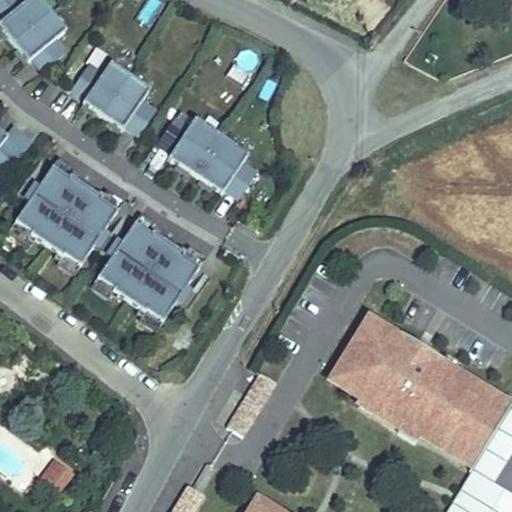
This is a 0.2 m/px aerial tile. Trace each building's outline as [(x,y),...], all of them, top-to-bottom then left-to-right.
[(0,0),(0,21),(2,24),(0,26),(0,30),(29,64),(33,61),(43,74),(66,55),(56,42),(66,34),(38,0),(31,0),(25,5),(20,0),(0,0)] [(87,101),(84,106),(123,133),(126,128),(139,138),(156,113),(143,104),(150,93),(111,66),(103,77),(90,68),(73,92),(87,101)] [(176,121),(158,147),(171,156),(168,161),(222,196),(226,192),(239,201),(256,175),(243,166),(248,157),(195,121),(189,130),(176,121)] [(13,130),(6,139),(12,143),(19,134),(13,130)] [(0,185),(32,145),(19,134),(12,143),(6,139),(0,133),(0,185)] [(30,238),(47,249),(64,260),(65,258),(81,269),(118,215),(102,203),(103,202),(70,180),(69,181),(53,170),(15,225),(32,236),(30,238)] [(135,226),(98,281),(114,292),(113,294),(146,316),(147,314),(163,325),(200,270),(184,259),(185,258),(179,254),(152,236),(151,237),(135,226)] [(372,326),(368,332),(386,343),(390,337),(372,326)] [(472,461),(497,420),(480,410),(486,400),(432,367),(434,363),(420,354),(416,361),(404,354),(386,343),(368,332),(361,328),(327,383),(352,398),(369,408),(365,414),(394,432),(396,428),(450,461),(456,451),(472,461)] [(390,337),(386,343),(404,354),(408,347),(390,337)] [(408,347),(404,354),(416,361),(420,354),(408,347)] [(480,410),(497,420),(505,406),(434,363),(432,367),(486,400),(480,410)] [(243,441),(276,387),(260,377),(227,431),(243,441)] [(365,414),(369,408),(352,398),(349,404),(365,414)] [(511,511),(511,405),(447,511),(511,511)] [(463,474),(472,461),(456,451),(450,461),(396,428),(394,432),(463,474)] [(38,479),(58,495),(73,477),(53,461),(38,479)] [(187,489),(172,511),(196,511),(204,500),(187,489)]
